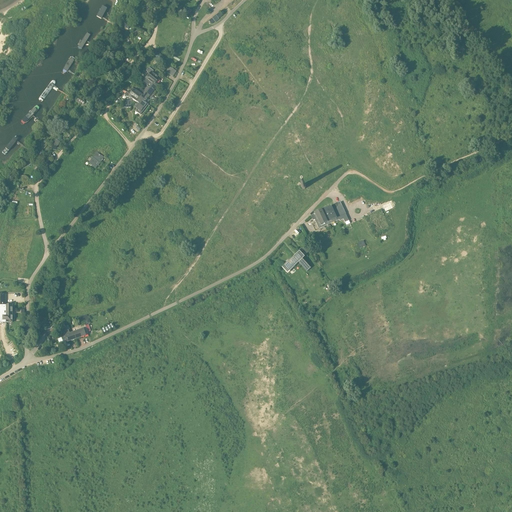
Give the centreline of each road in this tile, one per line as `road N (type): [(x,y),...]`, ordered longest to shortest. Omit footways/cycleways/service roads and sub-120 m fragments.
road 1 (unclassified): [(0,378),(249,266),(345,173)]
road 2 (track): [(345,173),(396,191),(511,136)]
